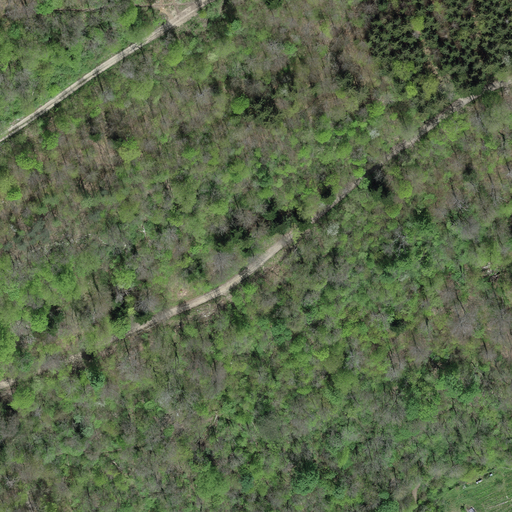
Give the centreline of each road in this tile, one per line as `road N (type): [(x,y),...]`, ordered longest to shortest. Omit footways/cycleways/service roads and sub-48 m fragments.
road 1 (track): [(511,79),(447,111),(231,286),(0,390)]
road 2 (track): [(0,141),(219,0)]
